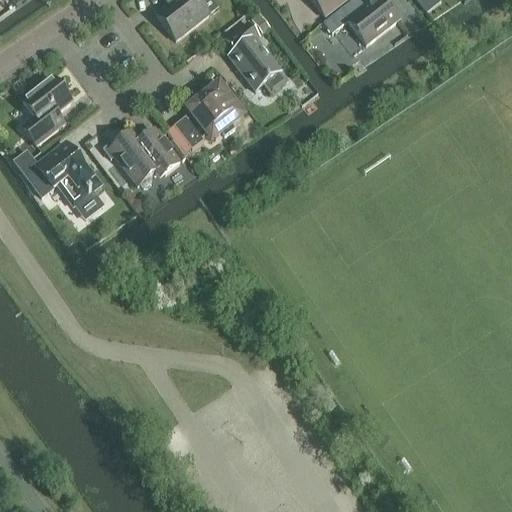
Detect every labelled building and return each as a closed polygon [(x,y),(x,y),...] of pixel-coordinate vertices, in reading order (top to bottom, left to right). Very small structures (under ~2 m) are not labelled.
[(195,0),(178,0),(179,1),(156,19),(176,45),(210,19),(195,0)] [(309,0),(310,0),(325,20),(351,0),(309,0)] [(367,50),(401,24),(381,0),(380,0),(357,18),(349,7),(324,27),(332,38),(349,25),(367,50)] [(259,17),(251,23),(262,37),(270,31),(259,17)] [(256,95),(263,90),(270,99),(287,86),(280,77),(281,76),(256,43),(260,41),(249,27),(227,44),(236,56),(229,60),(256,95)] [(42,91),(35,97),(23,106),(36,122),(23,132),(37,150),(59,132),(51,123),(72,106),(54,83),(51,84),(49,83),(46,84),(43,86),(42,89),(42,91)] [(233,127),(236,125),(247,116),(224,86),(209,97),(207,95),(197,103),(199,105),(195,108),(194,120),(189,124),(186,120),(174,130),(192,153),(204,144),(202,141),(207,137),(219,138),(222,136),(225,141),(236,132),(233,127)] [(166,179),(180,167),(161,142),(147,153),(134,135),(110,154),(138,191),(161,173),(166,179)] [(37,172),(25,181),(41,203),(54,193),(60,189),(76,209),(87,223),(105,209),(94,195),(97,193),(98,190),(99,188),(98,185),(86,169),(85,169),(84,169),(83,169),(66,147),(38,169),(36,171),(37,172)] [(27,155),(13,166),(19,173),(33,163),(27,155)] [(33,163),(19,173),(25,181),(37,172),(36,171),(38,169),(33,163)]
